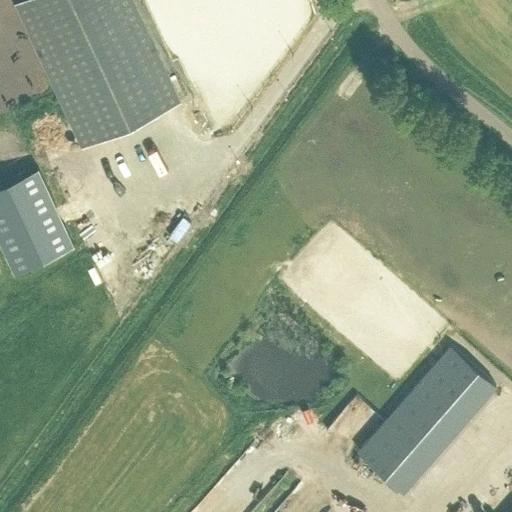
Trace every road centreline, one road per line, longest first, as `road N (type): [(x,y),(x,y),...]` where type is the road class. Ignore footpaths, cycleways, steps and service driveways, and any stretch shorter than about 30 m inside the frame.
road 1 (unclassified): [(511,132),(397,34),(376,0)]
road 2 (unknown): [(511,405),(428,497),(401,511)]
road 3 (unknown): [(373,511),(262,432)]
